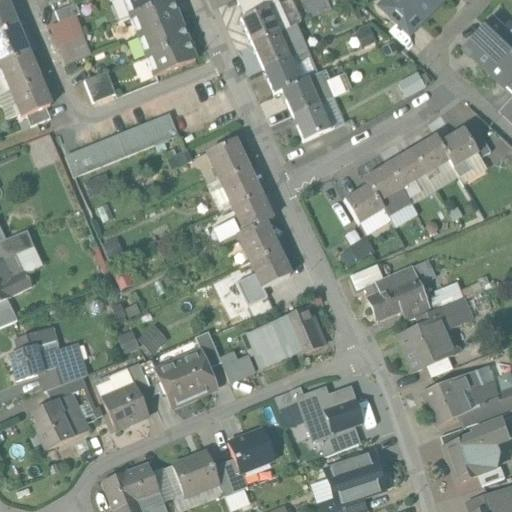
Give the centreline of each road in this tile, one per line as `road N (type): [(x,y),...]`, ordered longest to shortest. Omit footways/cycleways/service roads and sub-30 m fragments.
road 1 (residential): [(372,357),(173,433),(12,511)]
road 2 (residential): [(227,61),(77,113),(26,0)]
road 3 (residential): [(280,190),(413,118),(451,83)]
road 4 (residential): [(280,190),(344,326),(372,357)]
road 5 (residential): [(372,357),(431,511)]
road 6 (residential): [(227,61),(280,190)]
